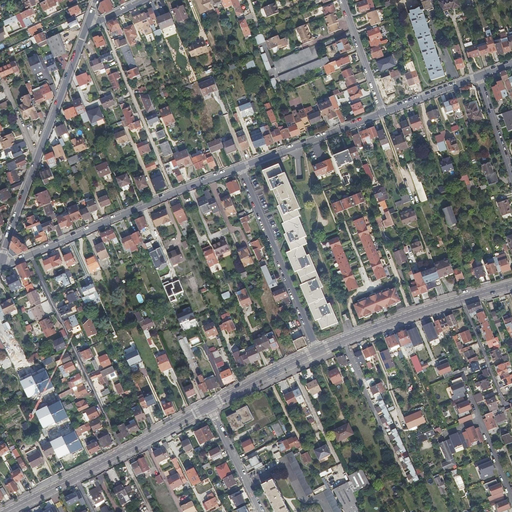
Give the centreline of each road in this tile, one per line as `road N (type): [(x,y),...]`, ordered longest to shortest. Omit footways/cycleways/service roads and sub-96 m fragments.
road 1 (residential): [(0,261),(241,167)]
road 2 (residential): [(0,261),(87,23)]
road 3 (primary): [(208,406),(7,511)]
road 4 (primary): [(511,285),(317,351)]
road 5 (residential): [(241,167),(317,351)]
road 6 (track): [(101,19),(173,193)]
road 7 (residential): [(241,167),(382,112)]
road 8 (primary): [(317,351),(208,406)]
